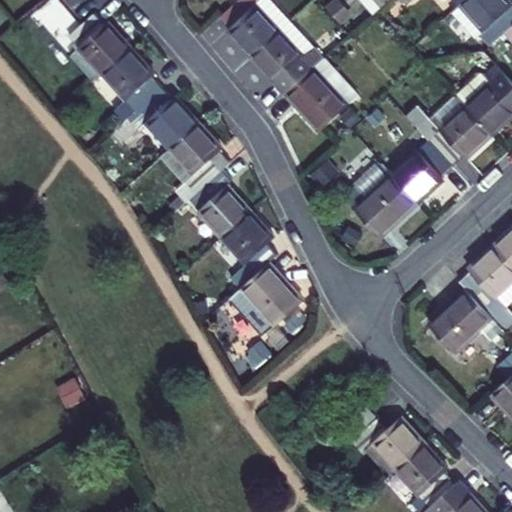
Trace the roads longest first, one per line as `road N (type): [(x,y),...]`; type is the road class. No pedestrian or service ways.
road 1 (residential): [(355,315),(261,141),(153,0)]
road 2 (residential): [(511,478),(355,315)]
road 3 (residential): [(355,315),(511,178)]
